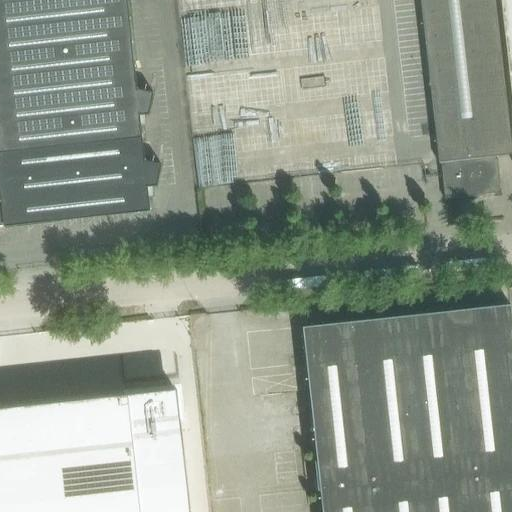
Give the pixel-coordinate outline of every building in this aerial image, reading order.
[(0,0),(0,227),(150,211),(147,187),(157,186),(161,164),(145,161),(140,116),(150,115),(154,93),(137,90),(127,0),(0,0)] [(511,86),(503,0),(422,0),(439,163),(441,163),(445,200),(502,193),(497,156),(511,154),(511,86)] [(511,0),(503,0),(511,86),(511,0)] [(322,511),(511,511),(511,318),(511,305),(303,328),(322,511)] [(0,511),(190,511),(180,418),(180,414),(178,414),(176,391),(153,393),(153,392),(140,393),(141,394),(128,396),(128,394),(124,395),(0,408),(0,511)]
